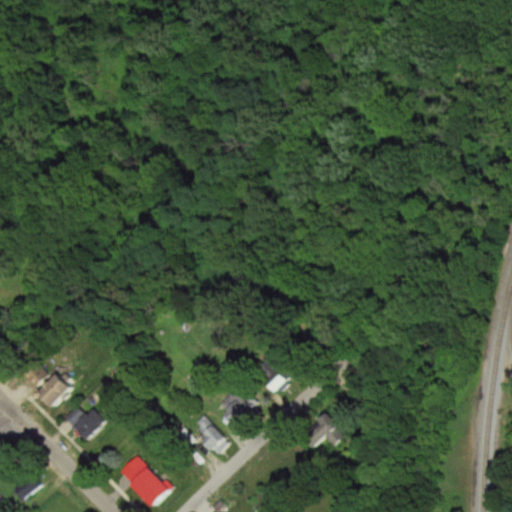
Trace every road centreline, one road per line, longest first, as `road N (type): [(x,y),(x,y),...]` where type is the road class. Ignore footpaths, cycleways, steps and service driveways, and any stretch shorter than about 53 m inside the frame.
road 1 (residential): [(113,511),(0,396)]
road 2 (residential): [(182,511),(299,402)]
